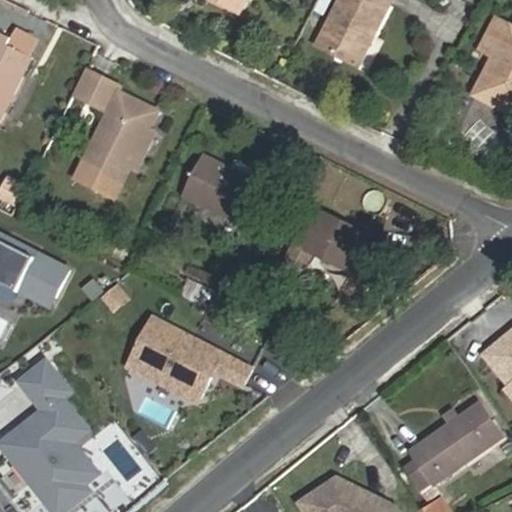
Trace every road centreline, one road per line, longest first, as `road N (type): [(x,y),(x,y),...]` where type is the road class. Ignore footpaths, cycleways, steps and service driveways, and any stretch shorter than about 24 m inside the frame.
road 1 (residential): [(511,226),(123,34),(109,0)]
road 2 (tertiary): [(511,257),(196,511)]
